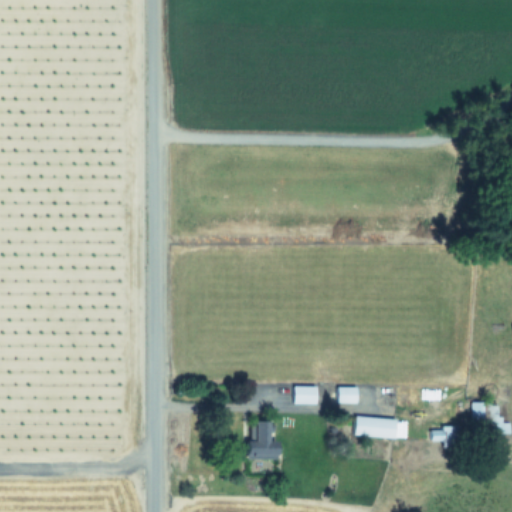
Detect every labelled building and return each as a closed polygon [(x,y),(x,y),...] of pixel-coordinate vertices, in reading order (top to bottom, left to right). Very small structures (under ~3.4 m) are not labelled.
[(312,403),(312,385),(290,384),(290,402),(312,403)] [(354,401),(353,385),(333,386),(334,402),(354,401)] [(480,420),(480,401),(468,401),(467,419),(480,420)] [(507,421),(496,422),(496,403),(482,404),(483,432),(507,432),(507,421)] [(350,434),(390,436),(391,417),(350,415),(350,434)] [(273,457),(273,440),(264,440),(264,431),(269,430),(268,421),(250,421),(250,440),(241,440),(241,458),(273,457)] [(426,429),(426,439),(439,439),(439,443),(455,442),(454,424),(436,425),(436,428),(426,429)]
